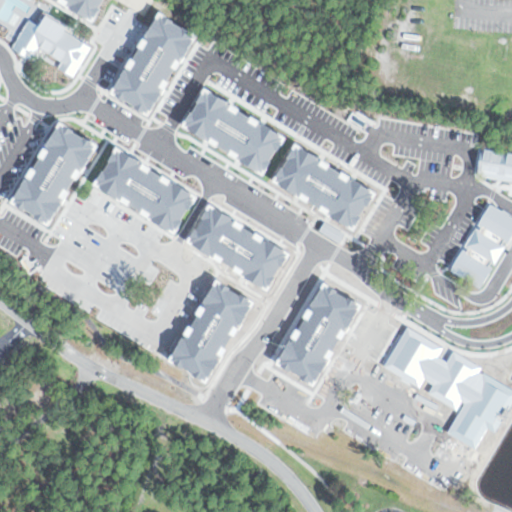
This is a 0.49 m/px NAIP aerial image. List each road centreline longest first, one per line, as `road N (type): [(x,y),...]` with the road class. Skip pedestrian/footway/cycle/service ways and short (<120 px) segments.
road 1 (residential): [(351,262),(89,115),(31,101),(0,67)]
road 2 (tertiary): [(0,299),(96,370),(254,449),(315,511)]
